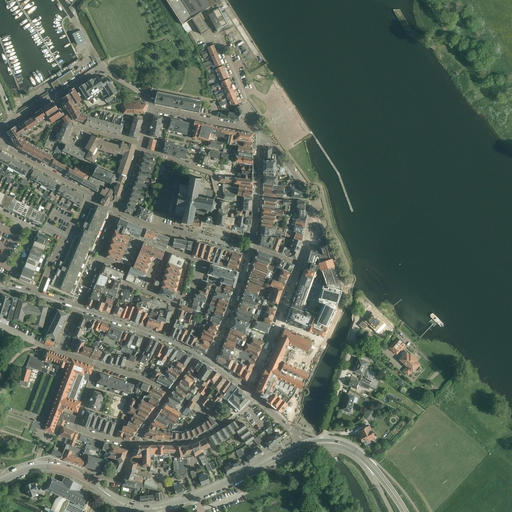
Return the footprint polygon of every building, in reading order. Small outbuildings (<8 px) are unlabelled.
[(166,0),(182,25),(186,22),(191,19),(200,32),(201,34),(209,29),(202,18),(204,17),(201,12),(210,6),(209,5),(206,0),(205,0),(166,0)] [(208,15),(214,26),(216,30),(216,31),(216,32),(217,32),(219,32),(219,31),(218,29),(222,28),(228,25),(219,8),(212,11),(213,13),(208,15)] [(80,45),(86,42),(81,30),(72,34),(77,46),(80,45)] [(202,56),(215,50),(213,45),(207,48),(208,51),(203,53),(202,50),(199,51),(202,56)] [(218,55),(215,50),(202,56),(204,58),(207,57),(206,56),(210,55),(211,58),(218,55)] [(220,60),(218,55),(211,58),(212,61),(209,62),(209,61),(203,64),(204,66),(210,64),(220,60)] [(222,65),(220,60),(210,64),(204,66),(206,69),(210,67),(214,65),(215,68),(222,65)] [(210,78),(225,72),(222,66),(215,70),(216,73),(211,75),(209,76),(210,78)] [(71,71),(51,84),(55,90),(75,77),(71,71)] [(227,77),(225,72),(210,78),(209,79),(210,81),(218,77),(220,81),(227,77)] [(94,78),(101,90),(104,88),(108,94),(103,97),(106,103),(107,102),(114,98),(112,95),(117,92),(111,83),(112,82),(110,79),(109,80),(108,78),(106,79),(104,76),(99,79),(98,77),(97,78),(95,77),(94,78)] [(94,95),(101,90),(94,78),(86,83),(87,84),(94,95)] [(223,89),(231,85),(228,79),(212,86),(213,89),(218,87),(222,85),(223,89)] [(167,90),(169,83),(167,82),(167,84),(166,86),(166,88),(160,87),(160,85),(161,83),(161,81),(159,81),(158,88),(167,90)] [(86,99),(94,95),(87,84),(85,85),(85,84),(79,87),(86,99)] [(231,85),(223,89),(224,92),(215,96),(216,98),(224,95),(234,91),(231,85)] [(73,102),(75,105),(82,100),(79,97),(81,96),(79,93),(77,94),(74,88),(67,92),(68,94),(73,102)] [(234,91),(224,95),(226,101),(236,97),(234,91)] [(157,92),(154,104),(199,113),(201,101),(157,92)] [(61,101),(65,108),(73,102),(68,94),(61,99),(63,100),(61,101)] [(225,102),(226,104),(229,103),(231,107),(239,103),(236,97),(226,101),(225,102)] [(141,105),(140,100),(123,104),(123,105),(123,114),(144,114),(146,105),(141,105)] [(74,121),(75,120),(80,113),(75,105),(73,102),(65,108),(74,121)] [(35,115),(33,116),(34,116),(38,122),(40,121),(43,119),(47,117),(48,116),(52,123),(64,115),(60,108),(58,109),(54,103),(52,104),(51,103),(45,106),(42,108),(38,111),(34,113),(35,115)] [(244,115),(240,106),(234,109),(236,112),(234,114),(229,113),(228,111),(222,113),(222,114),(220,113),(220,117),(239,121),(244,115)] [(80,113),(75,120),(85,123),(87,116),(87,115),(80,113)] [(95,127),(98,119),(99,115),(95,114),(94,118),(87,116),(85,123),(84,124),(95,127)] [(64,122),(71,125),(71,123),(67,115),(62,118),(65,122),(64,122)] [(105,130),(107,122),(109,117),(104,115),(102,121),(98,119),(95,127),(105,130)] [(15,126),(7,132),(16,147),(21,150),(26,141),(24,140),(22,137),(26,134),(25,133),(39,124),(38,122),(34,116),(33,116),(16,128),(15,126)] [(113,132),(115,124),(117,120),(113,119),(112,123),(107,122),(105,130),(113,132)] [(115,124),(113,132),(120,134),(123,126),(124,121),(122,120),(120,126),(115,124)] [(209,140),(211,134),(213,126),(195,121),(193,126),(195,126),(192,138),(196,140),(197,137),(201,138),(201,137),(205,139),(205,140),(209,141),(209,140)] [(72,125),(71,125),(64,122),(62,128),(70,131),(72,126),(72,125)] [(223,138),(224,134),(220,133),(221,128),(213,126),(211,134),(223,138)] [(59,133),(67,137),(70,131),(62,128),(61,129),(58,128),(56,132),(59,133)] [(252,134),(237,131),(236,134),(235,134),(235,136),(233,135),(233,136),(236,137),(236,139),(252,143),(252,134)] [(67,137),(59,133),(57,138),(52,135),(51,138),(64,144),(67,137)] [(252,148),(252,143),(236,139),(236,137),(233,136),(233,135),(230,135),(228,135),(224,134),(223,138),(225,139),(224,144),(226,144),(238,146),(252,148)] [(96,137),(92,135),(88,143),(96,147),(101,149),(103,141),(104,140),(96,137)] [(148,144),(163,148),(164,142),(161,142),(160,145),(156,143),(156,140),(150,139),(148,144)] [(209,140),(209,141),(208,146),(222,150),(223,143),(221,143),(222,141),(216,140),(215,141),(209,140)] [(21,150),(27,153),(31,144),(26,141),(21,150)] [(118,152),(119,152),(121,146),(119,146),(120,144),(115,143),(115,145),(103,141),(101,149),(103,149),(102,151),(117,155),(118,152)] [(89,151),(89,152),(92,154),(96,147),(88,143),(85,149),(89,151)] [(122,143),(121,146),(119,152),(125,154),(125,153),(133,156),(136,145),(129,143),(129,145),(122,143)] [(27,153),(32,156),(37,147),(31,144),(27,153)] [(163,148),(148,144),(147,149),(154,151),(155,148),(159,149),(159,152),(161,153),(163,148)] [(32,156),(37,158),(42,150),(37,147),(32,156)] [(237,151),(223,148),(223,152),(229,153),(229,152),(234,153),(234,154),(230,153),(230,155),(232,155),(232,156),(236,156),(244,158),(252,159),(252,154),(245,153),(237,152),(237,151)] [(271,160),(272,154),(272,148),(263,148),(263,161),(271,160)] [(47,153),(42,150),(37,158),(42,161),(47,153)] [(80,151),(76,158),(78,159),(79,158),(82,160),(85,153),(80,151)] [(221,159),(219,158),(220,152),(212,151),(211,151),(210,151),(209,152),(209,153),(208,156),(205,155),(202,165),(208,166),(208,168),(215,169),(217,177),(218,176),(219,170),(220,170),(222,159),(221,159)] [(97,157),(92,154),(89,152),(85,158),(94,163),(97,157)] [(42,161),(48,164),(50,160),(52,156),(47,153),(42,161)] [(134,156),(133,156),(125,153),(125,154),(124,159),(122,158),(120,165),(129,168),(131,160),(132,160),(134,156)] [(252,165),(252,159),(244,158),(236,156),(232,156),(232,155),(230,155),(222,153),(221,159),(222,159),(252,165)] [(275,154),(272,154),(271,160),(263,161),(263,172),(275,173),(275,174),(277,174),(282,174),(282,173),(283,173),(284,167),(279,167),(279,165),(275,165),(275,154)] [(3,163),(8,166),(12,159),(7,156),(3,163)] [(12,159),(8,166),(14,169),(18,162),(12,159)] [(252,165),(222,159),(220,170),(219,170),(218,176),(226,177),(239,179),(240,171),(252,173),(252,165)] [(53,161),(50,160),(48,164),(58,170),(61,164),(54,160),(53,161)] [(24,165),(18,162),(14,169),(20,172),(24,165)] [(83,170),(77,166),(75,165),(73,170),(61,164),(58,170),(59,170),(66,174),(84,184),(86,180),(90,173),(92,168),(86,165),(83,170)] [(30,168),(24,165),(20,172),(25,176),(30,168)] [(86,180),(84,184),(97,191),(99,187),(100,187),(102,182),(103,182),(104,181),(110,183),(110,185),(111,184),(111,183),(113,182),(114,183),(115,182),(114,181),(115,179),(116,179),(116,178),(115,178),(114,175),(115,174),(114,174),(98,168),(98,167),(98,165),(97,165),(97,166),(97,165),(95,166),(95,167),(95,168),(92,176),(92,177),(90,176),(88,181),(86,180)] [(126,177),(129,168),(120,165),(117,173),(122,174),(121,175),(126,177)] [(36,181),(40,174),(34,171),(30,178),(36,181)] [(252,180),(252,173),(240,171),(239,179),(252,180)] [(263,184),(277,185),(277,174),(275,174),(275,173),(263,172),(263,184)] [(40,174),(36,181),(41,184),(45,177),(40,174)] [(126,177),(121,175),(120,176),(119,178),(119,180),(118,182),(124,184),(125,180),(126,180),(127,177),(126,177)] [(214,190),(209,189),(203,188),(204,183),(199,182),(200,180),(202,179),(201,178),(200,179),(190,177),(189,176),(188,176),(190,178),(189,180),(174,177),(173,182),(174,183),(173,184),(172,187),(173,187),(172,190),(171,195),(170,200),(169,205),(169,208),(168,208),(168,211),(168,213),(166,213),(166,214),(182,217),(181,222),(179,223),(180,224),(182,223),(191,225),(192,226),(193,226),(200,227),(201,221),(203,215),(204,215),(203,214),(205,213),(206,213),(207,212),(207,211),(210,211),(210,213),(211,213),(211,211),(214,209),(215,209),(216,208),(214,208),(215,204),(216,204),(216,203),(215,203),(213,200),(215,198),(216,194),(214,190)] [(45,177),(41,184),(47,187),(51,180),(45,177)] [(226,177),(226,183),(234,183),(234,184),(239,185),(252,187),(252,180),(239,179),(226,177)] [(57,183),(51,180),(47,187),(53,191),(57,183)] [(144,184),(142,183),(142,184),(135,182),(132,189),(140,192),(142,186),(144,187),(144,184)] [(117,185),(116,186),(115,186),(114,189),(115,189),(114,193),(115,194),(114,195),(114,200),(117,201),(120,196),(123,185),(118,183),(117,185)] [(284,192),(284,191),(284,186),(277,185),(263,184),(263,190),(276,192),(276,191),(284,192)] [(291,189),(291,192),(291,197),(306,198),(307,197),(298,190),(294,184),(291,189)] [(57,193),(63,196),(67,189),(61,185),(57,193)] [(102,189),(100,193),(105,197),(101,205),(106,207),(110,199),(111,200),(113,198),(113,196),(111,195),(111,193),(113,193),(113,190),(110,189),(110,190),(106,188),(104,190),(102,189)] [(69,199),(73,192),(67,189),(63,196),(69,199)] [(139,195),(140,192),(132,189),(131,194),(138,196),(138,197),(143,199),(144,196),(139,195)] [(243,197),(252,199),(252,192),(238,189),(237,195),(243,197)] [(74,202),(78,195),(73,192),(69,199),(74,202)] [(229,193),(223,192),(223,199),(236,201),(236,202),(239,203),(239,196),(236,195),(236,194),(232,193),(229,193)] [(9,196),(5,194),(0,204),(4,207),(9,196)] [(131,194),(129,199),(135,201),(136,201),(136,202),(141,204),(142,201),(137,200),(138,197),(138,196),(131,194)] [(84,198),(78,195),(74,202),(80,206),(84,198)] [(13,198),(9,196),(4,207),(8,209),(13,198)] [(252,212),(252,199),(243,197),(242,210),(246,211),(248,211),(252,212)] [(13,198),(8,209),(12,211),(17,200),(13,198)] [(283,205),(283,200),(263,198),(262,207),(275,209),(276,202),(280,203),(279,204),(283,205)] [(129,199),(127,205),(139,209),(140,207),(135,206),(136,202),(136,201),(135,201),(129,199)] [(21,202),(17,200),(12,211),(16,213),(21,202)] [(225,227),(228,208),(229,202),(220,201),(218,211),(212,215),(213,218),(217,217),(216,225),(225,227)] [(16,213),(20,215),(25,204),(21,202),(16,213)] [(25,204),(20,215),(25,217),(30,206),(25,204)] [(60,262),(59,265),(58,268),(51,285),(70,293),(95,234),(97,235),(108,210),(95,205),(93,209),(91,208),(79,237),(75,235),(63,263),(60,262)] [(139,209),(127,205),(125,210),(123,210),(123,212),(132,215),(133,210),(137,212),(138,211),(139,209)] [(25,217),(29,219),(34,208),(30,206),(25,217)] [(292,219),(296,220),(305,222),(306,218),(305,208),(296,206),(297,213),(294,212),(292,219)] [(152,212),(140,207),(139,209),(138,211),(137,212),(135,216),(149,222),(152,212)] [(34,208),(29,219),(33,221),(39,208),(38,210),(34,208)] [(43,210),(39,208),(33,221),(37,223),(42,212),(43,210)] [(225,227),(233,229),(235,214),(234,213),(234,209),(228,208),(225,227)] [(282,212),(262,208),(262,212),(262,213),(276,215),(281,216),(284,217),(285,215),(282,214),(282,212)] [(236,230),(243,231),(244,225),(243,225),(244,224),(246,211),(242,210),(241,212),(241,214),(241,217),(239,216),(236,230)] [(250,225),(252,216),(247,216),(248,211),(246,211),(244,224),(250,225)] [(42,212),(37,223),(41,225),(46,214),(42,212)] [(241,214),(241,212),(236,212),(235,214),(233,229),(236,230),(239,216),(241,217),(241,214)] [(143,228),(120,218),(117,226),(118,226),(116,230),(115,230),(106,257),(119,263),(119,262),(131,267),(125,280),(158,294),(172,300),(175,293),(182,268),(185,260),(173,254),(164,251),(166,245),(167,245),(169,238),(146,229),(146,230),(142,228),(143,228)] [(294,226),(296,226),(297,226),(304,228),(305,222),(296,220),(294,226)] [(291,227),(290,230),(293,231),(294,232),(303,235),(304,228),(297,226),(296,226),(294,226),(292,225),(291,227)] [(261,227),(260,234),(270,236),(271,233),(273,233),(274,234),(274,232),(275,230),(275,229),(261,226),(261,227)] [(293,232),(292,235),(294,236),(293,239),(293,238),(293,239),(302,241),(303,235),(294,232),(293,231),(293,232)] [(36,237),(47,241),(49,237),(41,233),(39,232),(38,232),(36,237)] [(259,242),(258,245),(271,250),(276,238),(270,236),(260,234),(259,238),(259,242)] [(36,237),(35,241),(45,245),(47,241),(36,237)] [(276,238),(271,250),(279,253),(282,246),(279,245),(281,240),(282,239),(276,237),(276,238)] [(192,242),(174,238),(172,247),(180,248),(180,250),(183,251),(182,252),(184,253),(185,249),(190,250),(192,242)] [(293,239),(291,244),(300,247),(301,247),(302,241),(293,239)] [(47,246),(45,245),(35,241),(33,245),(44,249),(45,246),(46,247),(47,246)] [(192,256),(197,258),(202,243),(197,241),(192,256)] [(202,243),(197,258),(203,259),(205,252),(207,244),(202,243)] [(212,254),(215,247),(207,244),(205,252),(210,254),(212,254)] [(291,244),(290,248),(294,249),(294,251),(299,253),(300,247),(291,244)] [(44,249),(33,245),(31,249),(42,254),(44,249)] [(304,269),(291,307),(301,311),(318,266),(319,265),(326,286),(341,291),(331,259),(329,253),(327,245),(319,248),(320,249),(315,251),(315,250),(310,249),(306,263),(310,263),(308,269),(307,268),(304,269)] [(212,254),(210,254),(210,255),(212,255),(210,262),(214,263),(219,248),(215,247),(212,254)] [(220,258),(225,260),(228,251),(219,248),(214,263),(218,264),(220,258)] [(290,248),(289,249),(292,251),(291,254),(290,257),(296,259),(299,253),(294,251),(294,249),(290,248)] [(42,254),(31,249),(30,254),(40,258),(42,254)] [(257,250),(255,258),(272,265),(274,261),(270,260),(272,256),(257,250)] [(205,252),(203,259),(210,262),(212,255),(210,255),(210,254),(205,252)] [(232,253),(230,260),(239,263),(242,256),(232,253)] [(40,258),(30,254),(28,258),(38,262),(40,258)] [(41,263),(38,262),(28,258),(26,262),(39,267),(41,263)] [(239,263),(230,260),(229,261),(225,260),(220,258),(218,264),(237,270),(239,263)] [(255,258),(253,264),(274,272),(276,270),(277,267),(276,267),(272,265),(255,258)] [(280,259),(276,267),(277,267),(280,269),(283,270),(285,265),(286,262),(286,261),(280,259)] [(37,267),(26,262),(24,266),(35,271),(37,267)] [(285,265),(283,270),(290,273),(294,265),(286,262),(285,265)] [(104,263),(100,274),(120,282),(125,272),(104,263)] [(253,264),(250,273),(265,278),(269,280),(269,279),(270,279),(271,279),(272,277),(274,272),(253,264)] [(215,282),(220,284),(220,283),(233,286),(237,273),(212,265),(209,274),(215,276),(213,281),(207,279),(206,281),(213,283),(214,281),(215,282)] [(35,271),(24,266),(23,271),(33,275),(35,271)] [(277,267),(276,270),(280,272),(278,275),(287,279),(290,273),(283,270),(280,269),(277,267)] [(33,275),(23,271),(21,275),(32,279),(33,275)] [(250,274),(249,277),(259,280),(259,281),(263,283),(263,282),(264,279),(265,278),(250,273),(250,274)] [(100,274),(95,285),(117,292),(121,282),(120,282),(100,274)] [(272,277),(271,279),(273,280),(285,285),(287,279),(278,275),(276,274),(274,278),(272,277)] [(30,284),(32,279),(21,275),(19,279),(30,284)] [(249,279),(247,282),(261,287),(263,283),(259,281),(259,280),(249,277),(249,279)] [(269,280),(268,283),(268,285),(282,290),(285,285),(273,280),(271,279),(270,279),(269,279),(269,280)] [(204,288),(213,291),(214,289),(214,290),(216,286),(215,286),(214,289),(210,288),(212,284),(206,282),(204,288)] [(215,286),(216,286),(216,287),(231,291),(233,286),(220,283),(220,284),(215,282),(214,285),(215,285),(215,286)] [(247,282),(246,286),(259,291),(260,289),(265,291),(265,290),(265,289),(261,287),(247,282)] [(266,287),(270,288),(269,292),(269,293),(273,294),(273,295),(280,297),(282,291),(282,290),(268,285),(267,284),(266,287)] [(101,292),(102,293),(105,294),(108,295),(107,298),(114,301),(117,292),(95,285),(93,289),(101,292)] [(214,289),(213,291),(215,292),(215,291),(230,297),(231,291),(216,287),(216,286),(214,290),(214,289)] [(246,286),(245,290),(258,295),(259,291),(246,286)] [(317,318),(315,321),(327,327),(328,327),(329,324),(328,324),(332,316),(333,316),(334,314),(334,313),(333,313),(335,309),(341,291),(326,287),(323,286),(317,301),(323,304),(317,318)] [(208,294),(213,296),(228,302),(230,297),(215,291),(215,292),(213,291),(204,288),(204,290),(202,289),(201,291),(208,294)] [(94,300),(99,302),(99,301),(102,293),(101,292),(93,289),(89,299),(94,300)] [(243,294),(242,298),(262,305),(267,307),(269,307),(270,304),(268,303),(269,301),(266,300),(261,298),(262,297),(259,296),(259,298),(257,297),(258,295),(245,290),(243,294)] [(123,301),(124,302),(125,300),(131,302),(134,295),(127,292),(124,291),(123,295),(124,295),(121,301),(123,301)] [(262,297),(261,298),(266,300),(269,301),(278,304),(280,297),(273,295),(273,294),(269,293),(269,292),(268,295),(265,294),(264,297),(262,297)] [(153,300),(139,294),(135,306),(136,306),(137,305),(143,308),(143,309),(148,311),(149,309),(150,307),(151,303),(153,300)] [(193,299),(194,299),(204,303),(206,298),(198,295),(195,294),(193,299)] [(17,299),(5,295),(2,295),(0,302),(0,316),(11,320),(17,299)] [(207,297),(206,298),(211,300),(226,307),(228,302),(213,296),(212,299),(207,297)] [(105,303),(102,311),(109,313),(114,301),(110,299),(106,298),(105,302),(105,303)] [(242,298),(240,304),(252,308),(255,309),(259,310),(260,310),(261,306),(262,305),(242,298)] [(91,308),(94,300),(89,299),(86,306),(91,308)] [(209,305),(204,303),(194,299),(192,304),(201,308),(204,309),(223,316),(224,311),(209,305)] [(48,307),(39,305),(38,307),(27,304),(27,302),(19,300),(17,306),(14,320),(22,322),(24,314),(36,317),(34,326),(43,328),(48,307)] [(121,306),(123,301),(121,301),(118,300),(113,315),(124,319),(128,310),(126,310),(126,308),(121,306)] [(211,300),(209,305),(224,311),(226,307),(211,300)] [(102,311),(105,303),(99,301),(99,302),(95,309),(102,311)] [(130,321),(136,306),(135,306),(124,302),(123,301),(121,306),(126,308),(126,310),(128,310),(124,319),(130,321)] [(223,316),(204,309),(203,313),(199,311),(201,308),(192,304),(191,309),(193,310),(195,310),(194,313),(204,317),(205,315),(221,321),(223,316)] [(240,304),(238,309),(253,314),(255,309),(252,308),(240,304)] [(193,310),(191,309),(190,308),(179,305),(179,309),(192,313),(193,310)] [(143,309),(136,306),(130,321),(137,324),(143,309)] [(267,307),(265,312),(266,312),(274,315),(276,310),(269,307),(267,307)] [(289,314),(285,321),(298,327),(305,330),(312,334),(312,333),(321,337),(324,336),(328,327),(327,327),(326,327),(315,321),(317,318),(312,316),(312,315),(305,312),(305,313),(301,311),(291,307),(288,314),(289,314)] [(67,314),(56,309),(51,318),(54,319),(49,328),(46,326),(42,333),(55,339),(67,314)] [(148,311),(143,309),(137,324),(143,326),(148,311)] [(152,309),(149,318),(155,320),(155,319),(164,322),(169,323),(172,311),(165,310),(164,314),(152,309)] [(238,309),(236,313),(252,319),(253,315),(253,314),(238,309)] [(253,315),(252,319),(270,326),(274,315),(266,312),(265,312),(260,310),(259,310),(255,309),(253,314),(253,315)] [(178,316),(185,320),(187,313),(179,310),(178,316)] [(187,319),(188,314),(187,313),(185,320),(188,321),(187,324),(184,323),(178,340),(183,342),(189,329),(191,321),(189,320),(187,319)] [(236,313),(231,328),(245,335),(245,334),(249,325),(252,326),(253,327),(253,328),(267,333),(270,326),(252,319),(236,313)] [(92,318),(82,315),(77,328),(83,330),(83,329),(87,331),(92,318)] [(205,315),(204,317),(204,319),(205,319),(219,324),(221,321),(205,315)] [(382,323),(377,319),(374,315),(370,319),(369,319),(368,320),(369,320),(367,322),(364,320),(359,325),(364,330),(370,323),(375,328),(374,329),(377,333),(384,325),(382,323)] [(188,321),(185,320),(178,316),(176,319),(180,321),(174,338),(178,340),(184,323),(187,324),(188,321)] [(97,320),(92,318),(87,331),(87,332),(89,333),(90,333),(91,333),(91,332),(97,320)] [(155,319),(155,320),(149,318),(145,326),(153,329),(153,330),(157,331),(158,331),(160,332),(164,322),(155,319)] [(180,321),(176,319),(172,329),(169,336),(174,338),(180,321)] [(219,324),(205,319),(203,324),(217,330),(219,324)] [(102,322),(97,320),(91,332),(96,334),(97,331),(98,332),(99,330),(102,322)] [(98,332),(106,335),(106,333),(110,325),(102,322),(99,330),(98,332)] [(203,324),(201,329),(214,335),(217,330),(203,324)] [(106,333),(106,335),(104,342),(108,345),(115,348),(118,342),(120,343),(124,330),(110,325),(106,333)] [(188,344),(192,335),(196,327),(194,325),(191,330),(189,329),(183,342),(188,344)] [(80,338),(80,337),(83,330),(77,328),(73,335),(80,338)] [(229,332),(228,334),(237,338),(236,338),(245,342),(246,339),(248,336),(245,335),(231,328),(230,329),(229,332)] [(214,335),(201,329),(199,333),(213,339),(214,335)] [(262,377),(255,392),(260,394),(260,396),(263,397),(268,400),(271,396),(269,396),(272,392),(271,391),(277,378),(300,389),(308,373),(283,362),(290,347),(307,354),(312,342),(303,337),(304,336),(301,335),(300,336),(285,329),(284,329),(284,330),(280,338),(281,338),(267,368),(266,367),(261,376),(262,377)] [(126,343),(129,332),(124,330),(120,343),(124,345),(126,343)] [(132,355),(134,351),(129,347),(130,344),(131,344),(135,335),(135,334),(129,332),(126,343),(124,345),(121,350),(126,353),(126,352),(129,354),(132,355)] [(199,333),(197,337),(203,340),(210,344),(213,339),(199,333)] [(228,335),(226,339),(236,343),(238,344),(243,346),(245,342),(236,338),(237,338),(228,334),(228,335)] [(79,341),(84,343),(87,339),(80,337),(80,338),(73,335),(72,338),(77,340),(79,341)] [(129,347),(134,351),(139,353),(144,339),(142,338),(135,335),(131,344),(130,344),(129,347)] [(192,347),(197,337),(192,335),(188,344),(192,347)] [(399,335),(394,340),(400,346),(405,341),(402,338),(399,335)] [(250,339),(248,344),(260,350),(264,343),(258,340),(254,338),(252,337),(250,336),(250,337),(249,339),(250,339)] [(47,340),(44,339),(45,337),(42,337),(39,341),(45,344),(51,347),(54,343),(47,340)] [(198,350),(200,345),(203,340),(197,337),(192,347),(198,350)] [(150,339),(143,354),(146,356),(154,341),(150,339)] [(226,339),(224,344),(233,348),(234,348),(235,345),(236,343),(226,339)] [(210,344),(203,340),(200,345),(208,349),(210,344)] [(84,343),(79,341),(74,353),(79,354),(84,346),(83,346),(84,343)] [(154,341),(146,356),(144,360),(140,358),(138,360),(145,364),(150,358),(158,342),(154,341)] [(150,362),(152,363),(156,365),(166,345),(159,343),(152,358),(150,362)] [(224,344),(223,347),(233,352),(232,353),(231,355),(232,355),(236,357),(238,358),(238,357),(241,349),(242,348),(243,346),(238,344),(236,343),(235,345),(234,348),(233,348),(224,344)] [(246,344),(244,349),(246,349),(245,351),(248,353),(248,352),(257,357),(260,350),(248,344),(246,344)] [(166,367),(168,364),(164,361),(173,348),(166,345),(156,365),(157,365),(158,365),(163,368),(164,369),(166,366),(166,367)] [(85,356),(90,348),(84,346),(79,354),(85,356)] [(104,351),(103,352),(98,360),(105,363),(110,354),(112,352),(113,351),(115,349),(111,347),(107,353),(104,351)] [(31,356),(26,368),(28,369),(29,367),(40,371),(44,361),(48,350),(42,348),(38,359),(31,356)] [(90,358),(95,350),(90,348),(85,356),(90,358)] [(95,350),(90,358),(93,359),(99,350),(96,348),(95,350)] [(169,365),(171,362),(178,350),(173,348),(164,361),(168,364),(169,365)] [(241,349),(238,357),(241,359),(242,357),(254,363),(257,357),(248,352),(248,353),(245,351),(241,349)] [(62,368),(41,423),(44,425),(42,429),(44,429),(53,433),(60,412),(62,413),(64,408),(77,412),(81,402),(77,400),(76,400),(83,379),(88,380),(93,366),(48,350),(44,361),(62,368)] [(98,360),(103,352),(99,350),(93,359),(97,360),(98,360)] [(178,350),(171,362),(171,363),(176,365),(177,362),(185,367),(192,357),(178,350)] [(219,355),(219,356),(224,359),(227,360),(228,358),(228,357),(234,360),(235,358),(236,357),(232,355),(231,355),(225,352),(221,350),(219,355)] [(139,353),(134,351),(132,355),(129,354),(127,360),(134,362),(139,353)] [(407,353),(405,356),(401,360),(408,367),(404,371),(408,375),(412,370),(413,371),(415,369),(417,371),(421,368),(418,365),(419,364),(416,361),(417,360),(411,354),(410,355),(407,353)] [(110,354),(105,363),(123,368),(126,359),(115,355),(115,356),(110,354)] [(357,365),(369,370),(370,367),(366,366),(368,362),(370,363),(371,359),(361,355),(357,365)] [(219,356),(217,360),(230,369),(233,361),(234,360),(228,357),(228,358),(227,360),(224,359),(219,356)] [(233,361),(230,369),(235,373),(240,363),(241,359),(238,357),(238,358),(236,357),(235,358),(234,360),(233,361)] [(241,359),(240,363),(246,366),(246,367),(245,369),(251,372),(252,370),(255,364),(254,363),(242,357),(241,359)] [(196,378),(197,378),(197,377),(196,376),(205,364),(199,360),(195,361),(188,371),(196,375),(195,377),(196,378)] [(171,363),(171,362),(169,365),(168,364),(166,367),(170,369),(172,366),(181,372),(185,367),(177,362),(176,365),(171,363)] [(240,363),(235,373),(241,377),(245,369),(246,367),(246,366),(240,363)] [(197,377),(197,378),(194,381),(195,382),(196,381),(198,382),(199,381),(201,378),(204,381),(211,368),(205,364),(196,376),(197,377)] [(159,376),(172,383),(176,379),(165,371),(163,374),(161,373),(163,368),(158,365),(157,365),(150,378),(156,381),(159,376)] [(371,370),(369,370),(357,365),(355,371),(357,372),(355,375),(360,377),(359,378),(370,384),(372,380),(368,378),(371,370)] [(172,366),(170,369),(179,375),(181,372),(172,366)] [(179,375),(170,369),(166,367),(164,369),(166,370),(165,371),(176,379),(179,375)] [(31,370),(28,369),(26,368),(23,368),(20,380),(19,384),(25,386),(27,382),(28,382),(31,370)] [(211,368),(204,381),(202,384),(206,387),(208,383),(210,381),(213,383),(216,379),(220,374),(211,368)] [(245,369),(241,377),(246,381),(251,372),(245,369)] [(194,381),(197,378),(196,378),(195,377),(196,375),(188,371),(185,375),(194,381)] [(97,382),(100,383),(100,385),(103,386),(104,384),(108,385),(107,387),(110,388),(111,386),(117,388),(116,390),(120,392),(121,390),(125,391),(124,393),(127,394),(128,392),(131,393),(134,385),(100,373),(97,382)] [(216,379),(213,383),(211,387),(214,389),(214,388),(217,391),(227,379),(220,374),(216,379)] [(195,382),(194,381),(185,375),(181,381),(190,388),(189,389),(192,391),(194,388),(197,391),(199,389),(193,386),(195,382)] [(358,381),(358,379),(353,375),(349,386),(357,389),(359,385),(366,388),(367,385),(363,383),(360,382),(358,381)] [(159,376),(156,381),(169,388),(172,383),(159,376)] [(397,382),(403,387),(406,384),(399,378),(397,382)] [(216,393),(221,397),(232,383),(227,379),(217,391),(216,393)] [(148,392),(150,385),(143,382),(143,383),(139,381),(138,382),(134,392),(140,394),(142,389),(148,392)] [(185,407),(190,409),(195,403),(199,398),(198,397),(201,393),(197,391),(194,388),(192,391),(189,389),(190,388),(181,381),(176,387),(184,394),(187,390),(191,392),(190,394),(194,397),(190,402),(189,401),(185,407)] [(232,383),(221,397),(210,412),(214,416),(220,409),(219,407),(222,403),(221,402),(224,397),(227,400),(228,400),(239,411),(250,399),(237,387),(232,383)] [(202,384),(199,389),(197,391),(201,393),(203,395),(208,389),(206,387),(202,384)] [(155,393),(162,397),(165,392),(152,386),(149,391),(154,394),(155,393)] [(176,387),(172,393),(182,399),(183,398),(184,399),(185,396),(187,395),(184,394),(176,387)] [(102,393),(94,391),(88,408),(96,411),(97,407),(99,408),(101,405),(99,404),(100,400),(102,401),(103,397),(101,397),(102,393)] [(149,391),(147,396),(158,402),(162,397),(155,393),(154,394),(149,391)] [(269,396),(271,396),(266,402),(271,405),(278,397),(272,392),(269,396)] [(172,393),(168,398),(183,406),(186,401),(182,399),(172,393)] [(194,397),(190,394),(188,393),(187,395),(185,396),(187,398),(186,399),(189,401),(190,402),(194,397)] [(210,412),(221,397),(216,393),(213,396),(209,400),(204,407),(210,412)] [(355,396),(348,394),(342,409),(351,412),(353,406),(352,405),(355,396)] [(391,398),(400,403),(402,401),(398,398),(393,395),(391,398)] [(144,396),(142,400),(155,407),(158,402),(147,396),(146,396),(144,396)] [(201,403),(204,407),(209,400),(205,396),(202,400),(201,403)] [(278,397),(271,405),(275,408),(282,400),(278,397)] [(128,405),(130,406),(133,407),(137,400),(132,398),(128,405)] [(185,407),(183,406),(168,398),(165,404),(173,408),(172,408),(181,413),(186,415),(188,412),(190,409),(185,407)] [(140,400),(138,404),(151,411),(155,407),(142,400),(140,400)] [(282,400),(275,408),(280,412),(287,404),(282,400)] [(136,409),(133,407),(130,406),(127,412),(133,415),(132,417),(143,422),(151,411),(138,404),(136,409)] [(179,416),(181,413),(172,408),(173,408),(165,404),(163,406),(171,411),(170,411),(179,416)] [(161,409),(170,415),(177,419),(179,416),(170,411),(171,411),(163,406),(161,409)] [(370,410),(365,417),(370,421),(373,418),(372,417),(374,414),(374,413),(376,410),(373,407),(370,410)] [(161,409),(158,414),(166,419),(166,420),(167,421),(170,415),(161,409)] [(40,434),(42,429),(44,425),(41,423),(6,411),(2,422),(31,433),(32,431),(40,434)] [(94,415),(95,412),(93,411),(92,413),(87,411),(82,426),(88,428),(88,427),(100,431),(111,435),(117,420),(115,419),(114,423),(111,421),(112,418),(110,417),(109,421),(105,419),(106,416),(104,415),(103,418),(99,417),(100,414),(98,413),(97,416),(94,415)] [(62,417),(62,419),(65,420),(73,423),(76,416),(66,413),(64,414),(63,417),(62,417)] [(168,421),(167,421),(166,420),(166,419),(158,414),(154,420),(166,425),(168,422),(168,421)] [(168,421),(168,422),(173,425),(177,419),(170,415),(167,421),(168,421)] [(209,416),(207,417),(207,418),(212,428),(218,424),(209,416)] [(131,417),(128,422),(139,427),(142,423),(131,417)] [(207,418),(202,421),(203,422),(207,430),(212,428),(207,418)] [(59,435),(63,426),(65,420),(62,419),(61,421),(60,421),(54,433),(59,435)] [(164,429),(166,425),(154,420),(151,424),(158,427),(164,429)] [(238,427),(234,421),(222,429),(208,437),(208,438),(208,437),(209,438),(209,439),(209,440),(210,439),(213,446),(225,439),(237,432),(246,444),(254,438),(248,431),(243,423),(238,427)] [(128,422),(126,427),(128,427),(137,430),(139,427),(128,422)] [(202,433),(207,430),(203,422),(198,424),(202,433)] [(202,433),(198,424),(192,427),(193,428),(196,436),(197,436),(202,433)] [(66,444),(69,445),(74,432),(63,426),(59,435),(68,438),(66,444)] [(121,431),(125,433),(133,435),(137,430),(128,427),(126,427),(123,426),(122,431),(121,431)] [(270,426),(265,430),(276,444),(282,438),(277,433),(274,436),(269,430),(272,428),(270,426)] [(370,426),(363,429),(359,432),(363,441),(364,441),(366,445),(371,443),(370,440),(375,438),(374,436),(375,436),(370,426)] [(196,436),(193,428),(188,429),(191,438),(196,436)] [(124,439),(125,433),(121,431),(117,430),(117,432),(116,437),(124,439)] [(171,430),(168,430),(168,432),(164,431),(164,433),(163,439),(171,440),(172,431),(172,430),(171,430)] [(185,440),(186,439),(184,432),(184,431),(178,432),(178,440),(185,439),(185,440)] [(78,434),(74,432),(69,445),(74,447),(78,434)] [(270,449),(276,444),(271,438),(265,443),(270,449)] [(205,439),(199,442),(202,452),(210,447),(205,439),(206,439),(205,439)] [(96,441),(93,440),(92,444),(90,449),(98,451),(99,448),(97,447),(94,446),(96,441)] [(69,445),(66,444),(63,442),(63,443),(62,446),(61,449),(58,457),(63,459),(69,445)] [(84,451),(74,447),(69,445),(63,459),(84,466),(88,455),(90,449),(92,444),(89,443),(88,442),(87,444),(84,451)] [(109,444),(104,442),(102,448),(101,447),(99,454),(104,456),(109,444)] [(191,445),(195,456),(202,452),(199,442),(192,445),(191,445)] [(109,452),(117,454),(119,447),(111,445),(109,444),(104,456),(107,457),(109,452)] [(150,455),(150,445),(136,446),(132,457),(142,458),(142,466),(150,466),(150,455)] [(195,456),(191,445),(181,446),(184,458),(195,456)] [(253,453),(257,459),(263,454),(259,448),(257,445),(253,448),(255,451),(253,453)] [(58,457),(61,449),(54,446),(53,449),(51,454),(58,457)] [(177,456),(175,446),(169,446),(169,456),(177,456)] [(178,461),(184,458),(181,446),(175,446),(177,456),(178,461)] [(128,450),(119,447),(117,454),(125,456),(128,450)] [(250,464),(257,459),(253,453),(246,457),(250,464)] [(88,455),(84,466),(100,471),(101,470),(101,468),(102,465),(104,460),(88,455)] [(184,458),(178,461),(179,470),(179,473),(179,476),(186,474),(186,473),(184,458)] [(123,462),(118,460),(116,464),(115,466),(113,466),(113,468),(112,469),(111,472),(118,472),(119,471),(123,462)] [(135,469),(140,471),(140,468),(136,467),(137,463),(130,461),(128,467),(135,470),(135,469)] [(231,464),(235,471),(242,468),(239,461),(231,464)] [(227,474),(235,471),(231,464),(224,467),(227,474)] [(134,477),(135,477),(136,475),(149,479),(151,474),(140,471),(135,469),(135,470),(128,467),(125,474),(134,477)] [(205,472),(198,475),(200,478),(199,478),(202,485),(209,482),(206,475),(205,472)] [(143,480),(135,477),(134,477),(125,474),(124,479),(142,484),(143,480)] [(44,482),(48,484),(46,489),(59,496),(56,499),(51,510),(46,507),(45,508),(46,509),(49,511),(50,511),(49,511),(82,511),(90,495),(79,490),(82,485),(64,477),(62,482),(48,476),(47,479),(46,478),(44,482)] [(142,484),(124,479),(122,487),(140,492),(142,484)] [(158,485),(152,483),(146,481),(143,487),(155,492),(158,485)] [(184,492),(181,482),(177,483),(178,485),(174,486),(175,491),(175,492),(176,492),(176,494),(184,492)] [(34,494),(41,492),(39,487),(37,488),(35,483),(31,484),(26,486),(27,488),(25,489),(27,495),(29,494),(30,497),(35,495),(34,494)] [(144,496),(140,496),(140,502),(148,501),(147,495),(148,495),(147,494),(144,494),(144,496)]
